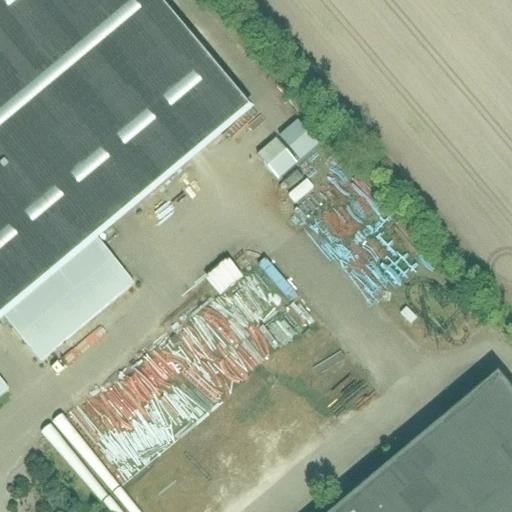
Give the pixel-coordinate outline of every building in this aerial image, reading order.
[(0,0),(0,397),(8,391),(0,381),(0,319),(2,319),(40,364),(134,285),(95,240),(249,111),(155,0),(0,0)] [(317,148),(297,124),(279,138),(299,163),(317,148)] [(276,142),(257,158),(278,183),(297,167),(276,142)] [(299,168),(283,183),(291,192),(307,176),(299,168)] [(365,266),(405,227),(395,216),(354,254),(365,266)] [(453,326),(464,338),(476,327),(465,315),(453,326)] [(511,511),(511,394),(499,378),(339,511),(511,511)] [(129,430),(118,403),(98,411),(108,438),(129,430)] [(143,511),(69,414),(49,429),(111,511),(143,511)] [(164,448),(157,434),(180,422),(177,416),(115,448),(125,468),(164,448)] [(232,462),(225,468),(246,496),(253,491),(232,462)] [(200,466),(185,472),(191,487),(206,481),(200,466)] [(216,488),(190,511),(205,511),(223,496),(216,488)]
